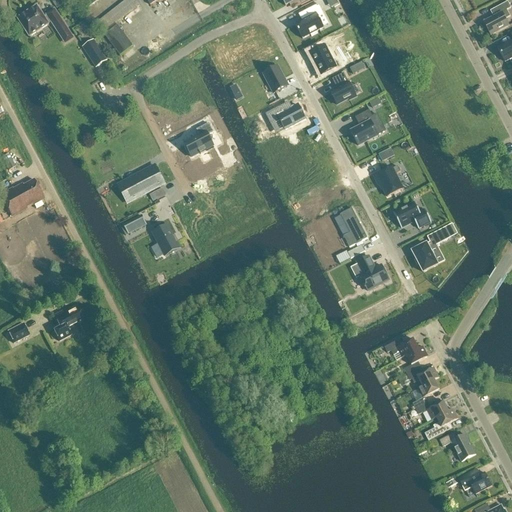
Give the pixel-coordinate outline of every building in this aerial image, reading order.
[(50,0),(57,10),(61,8),(56,0),(50,0)] [(129,0),(99,22),(106,31),(142,4),(138,0),(129,0)] [(511,9),(508,4),(508,3),(496,10),(499,16),(484,24),(491,37),(509,27),(505,21),(510,18),(507,12),(511,9)] [(323,28),(316,15),(322,12),(318,4),(301,13),(305,21),(295,26),(302,39),(310,35),(311,37),(317,34),(316,32),(323,28)] [(133,17),(143,10),(140,6),(130,13),(133,17)] [(38,8),(18,20),(30,38),(49,26),(49,25),(51,23),(62,39),(70,34),(55,11),(47,16),(47,17),(45,19),(38,8)] [(108,35),(129,61),(141,52),(120,26),(108,35)] [(511,35),(511,36),(511,38),(511,42),(498,50),(505,64),(511,59),(511,35)] [(94,42),(83,49),(96,69),(107,62),(94,42)] [(337,70),(325,48),(310,55),(322,77),(337,70)] [(278,68),(264,76),(274,96),(288,88),(278,68)] [(338,90),(331,94),(337,107),(349,101),(349,102),(356,98),(349,84),(344,75),(332,81),(336,88),(336,87),(338,90)] [(199,104),(188,110),(174,82),(156,91),(171,120),(184,113),(189,123),(204,114),(199,104)] [(281,108),(266,116),(271,126),(280,121),(286,132),(306,121),(298,107),(285,114),(281,108)] [(351,134),(358,148),(378,137),(369,120),(373,118),(370,112),(355,119),(358,126),(359,125),(361,129),(351,134)] [(213,145),(207,134),(212,131),(208,123),(195,130),(199,136),(184,144),(190,157),(199,153),(199,154),(206,151),(205,149),(213,145)] [(294,150),(288,153),(296,167),(322,153),(315,139),(310,142),(306,134),(290,143),(294,150)] [(279,148),(263,156),(267,163),(283,155),(279,148)] [(15,169),(8,156),(2,159),(9,172),(15,169)] [(155,168),(118,187),(119,188),(126,184),(133,198),(147,190),(149,194),(165,185),(155,168)] [(403,191),(395,177),(401,174),(398,168),(392,171),(392,170),(375,179),(379,188),(381,186),(388,199),(403,191)] [(344,199),(338,187),(340,187),(335,178),(326,183),(327,185),(321,188),(326,199),(325,200),(323,201),(327,209),(329,209),(338,204),(337,203),(344,199)] [(23,187),(22,185),(13,191),(12,190),(0,196),(0,198),(11,218),(44,200),(33,181),(23,187)] [(227,191),(236,208),(237,207),(242,217),(249,213),(250,214),(258,210),(244,182),(227,191)] [(163,191),(150,197),(154,203),(166,196),(163,191)] [(207,202),(182,215),(191,232),(216,219),(207,202)] [(425,212),(420,215),(415,204),(394,215),(401,230),(415,223),(418,230),(431,224),(425,212)] [(352,210),(341,216),(341,217),(335,221),(344,238),(350,250),(368,240),(352,210)] [(129,236),(147,227),(142,218),(124,227),(129,236)] [(171,224),(156,232),(168,255),(183,247),(171,224)] [(445,263),(437,247),(451,240),(445,230),(427,239),(430,244),(413,253),(416,261),(419,267),(420,267),(424,275),(438,267),(437,266),(445,263)] [(365,254),(362,247),(348,255),(351,261),(365,254)] [(351,261),(348,255),(347,253),(343,255),(347,263),(351,261)] [(389,282),(382,267),(375,271),(369,259),(357,265),(364,277),(360,278),(368,293),(389,282)] [(68,331),(86,322),(78,307),(54,319),(59,329),(52,333),(58,344),(71,337),(68,331)] [(12,347),(29,338),(22,326),(6,334),(12,347)] [(399,354),(402,360),(407,358),(419,351),(418,351),(413,342),(405,346),(402,340),(385,349),(388,355),(392,353),(394,357),(399,354)] [(407,377),(421,369),(418,364),(428,359),(423,349),(418,351),(419,351),(407,358),(412,367),(404,371),(407,377)] [(435,382),(439,380),(434,370),(424,375),(421,369),(407,377),(410,382),(412,381),(414,385),(419,383),(422,388),(435,382)] [(440,392),(435,382),(422,388),(413,393),(417,401),(422,398),(423,400),(413,406),(416,411),(428,405),(425,399),(440,392)] [(427,412),(432,422),(437,420),(449,414),(448,413),(443,404),(431,410),(428,405),(416,411),(419,417),(427,412)] [(437,420),(439,424),(433,427),(435,430),(425,435),(428,442),(452,430),(450,425),(458,421),(453,411),(448,413),(449,414),(437,420)] [(452,445),(462,464),(476,456),(466,437),(457,441),(454,435),(439,442),(443,449),(452,445)] [(478,471),(459,481),(465,493),(472,490),(476,496),(492,488),(485,475),(481,477),(478,471)] [(459,485),(456,480),(447,485),(449,490),(459,485)]
